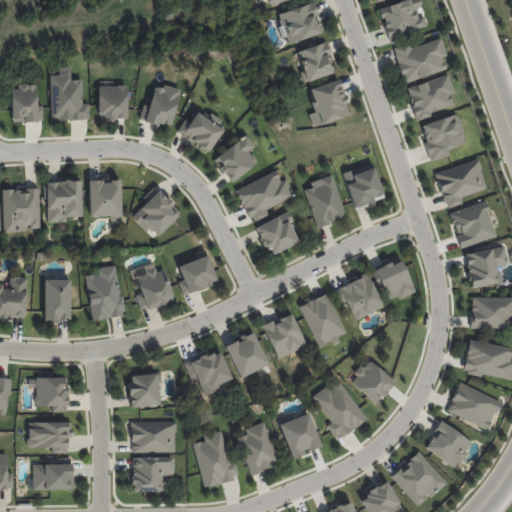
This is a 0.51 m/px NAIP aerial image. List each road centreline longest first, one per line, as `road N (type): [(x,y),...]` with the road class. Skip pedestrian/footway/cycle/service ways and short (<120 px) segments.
road 1 (residential): [(228,511),(343,469),(374,449),(424,386),(433,358),(437,274),(343,0)]
road 2 (tertiary): [(470,511),(511,463),(463,0)]
road 3 (residential): [(418,217),(166,333),(94,348),(0,346)]
road 4 (residential): [(0,150),(139,150),(175,167),(206,197),(255,293)]
road 5 (residential): [(94,348),(99,511)]
